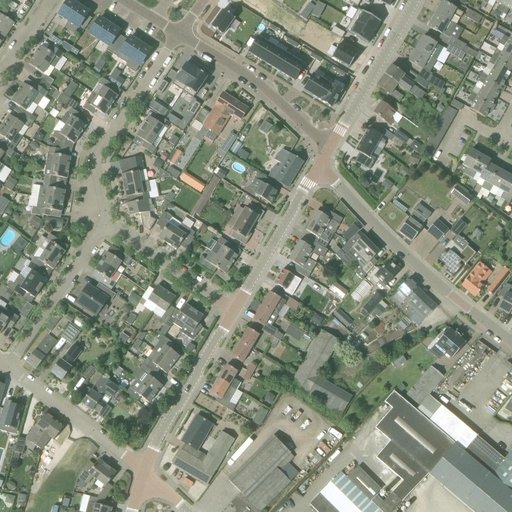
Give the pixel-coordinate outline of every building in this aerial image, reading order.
[(79,6),(70,0),(68,0),(59,15),(68,22),(79,6)] [(496,0),(496,2),(501,4),(497,10),(502,12),(508,0),(496,0)] [(511,0),(508,0),(502,12),(506,15),(509,9),(511,10),(511,0)] [(318,1),(312,13),(320,17),(326,5),(318,1)] [(436,14),(449,21),(453,15),(460,19),(463,13),(456,9),(443,1),(436,14)] [(89,12),(79,6),(68,22),(78,28),(89,12)] [(496,9),(493,14),(499,18),(500,17),(502,12),(497,10),(496,9)] [(234,18),(222,10),(211,27),(223,35),(234,18)] [(305,10),(300,16),(306,20),(310,14),(305,10)] [(478,24),(482,17),(469,10),(465,16),(478,24)] [(363,12),(356,22),(374,33),(380,22),(363,12)] [(14,23),(6,17),(0,13),(0,27),(8,33),(14,23)] [(435,16),(429,27),(441,34),(449,38),(450,36),(452,32),(456,25),(449,21),(436,14),(435,16)] [(110,24),(100,18),(89,34),(99,41),(110,24)] [(356,22),(350,33),(368,44),(374,33),(356,22)] [(110,24),(99,41),(108,46),(106,49),(112,53),(123,37),(118,34),(120,31),(110,24)] [(271,24),(268,28),(278,34),(281,30),(271,24)] [(333,26),(330,32),(342,39),(345,33),(333,26)] [(504,35),(501,40),(511,45),(511,32),(511,33),(509,38),(504,35)] [(248,53),(257,58),(267,42),(257,36),(248,53)] [(423,36),(416,49),(429,56),(435,60),(436,60),(443,48),(440,46),(423,36)] [(123,37),(112,53),(117,57),(120,53),(130,59),(141,43),(131,37),(128,41),(123,37)] [(453,37),(449,44),(463,52),(465,54),(474,58),(475,59),(478,53),(477,53),(466,47),(467,45),(457,40),(453,37)] [(288,38),(286,41),(296,47),(297,44),(288,38)] [(511,45),(501,40),(499,43),(504,46),(502,51),(511,57),(511,45)] [(276,48),(267,42),(257,58),(266,64),(276,48)] [(130,59),(126,65),(135,72),(139,66),(140,66),(150,50),(141,43),(130,59)] [(463,52),(449,44),(449,45),(446,49),(445,51),(450,54),(462,60),(465,54),(463,52)] [(54,68),(64,54),(53,47),(49,52),(41,46),(35,55),(50,66),(54,68)] [(341,46),(333,57),(350,68),(358,57),(341,46)] [(286,53),(276,48),(266,64),(276,70),(286,53)] [(511,57),(497,48),(491,58),(511,70),(511,57)] [(422,69),(418,76),(429,83),(434,86),(433,87),(443,94),(445,91),(442,88),(445,83),(432,76),(433,75),(430,73),(433,67),(426,63),(429,56),(416,49),(409,61),(422,69)] [(295,59),(286,53),(276,70),(285,75),(295,59)] [(312,53),(309,56),(320,63),(322,59),(312,53)] [(35,55),(29,64),(43,74),(50,65),(35,55)] [(487,56),(485,60),(489,62),(486,68),(491,71),(506,80),(510,74),(511,72),(511,70),(491,58),(491,59),(487,56)] [(295,59),(285,75),(294,81),(304,65),(295,59)] [(186,63),(172,84),(183,91),(197,70),(196,69),(197,68),(193,65),(192,67),(186,63)] [(391,65),(385,74),(398,84),(412,94),(416,97),(421,90),(417,88),(414,85),(403,77),(404,75),(391,65)] [(336,67),(334,71),(344,77),(346,73),(336,67)] [(197,70),(183,91),(193,98),(208,77),(197,70)] [(482,74),(481,77),(504,90),(505,88),(502,87),(503,85),(506,80),(491,71),(488,76),(483,73),(482,74)] [(303,90),(313,96),(323,80),(313,74),(303,90)] [(398,84),(385,74),(377,85),(399,102),(403,96),(393,89),(398,84)] [(427,86),(429,83),(418,76),(414,81),(425,89),(427,86)] [(478,82),(475,86),(496,98),(500,91),(503,92),(504,90),(481,77),(479,79),(478,81),(478,82)] [(51,86),(40,79),(33,90),(23,83),(17,92),(32,102),(38,106),(51,86)] [(103,86),(97,96),(112,106),(117,97),(118,96),(111,91),(110,91),(109,90),(111,88),(113,85),(107,81),(103,79),(99,84),(103,86)] [(163,80),(156,90),(161,94),(168,83),(163,80)] [(332,85),(331,85),(323,80),(313,96),(322,101),(322,102),(332,85)] [(322,102),(322,101),(321,102),(331,108),(342,91),(332,85),(331,85),(332,85),(322,102)] [(472,92),(470,96),(493,109),(494,107),(492,106),(496,98),(481,90),(478,95),(472,92)] [(12,100),(11,101),(17,105),(14,110),(18,113),(28,120),(32,115),(26,111),(32,102),(17,92),(12,100)] [(66,105),(70,98),(62,93),(57,100),(66,105)] [(97,96),(92,93),(86,102),(87,103),(83,108),(93,115),(96,110),(105,115),(112,106),(97,96)] [(201,142),(222,109),(227,112),(234,100),(223,93),(216,105),(211,113),(203,108),(195,121),(203,126),(195,139),(201,142)] [(493,109),(470,96),(468,100),(473,103),(470,109),(485,117),(489,110),(492,111),(493,109)] [(76,108),(79,104),(70,98),(66,105),(68,107),(69,107),(71,108),(72,106),(76,108)] [(222,109),(209,129),(218,135),(231,115),(240,121),(248,109),(234,100),(227,112),(222,109)] [(461,110),(464,105),(454,100),(451,105),(461,110)] [(153,101),(149,107),(153,110),(157,104),(153,101)] [(195,101),(188,112),(193,115),(200,105),(195,101)] [(373,113),(391,126),(395,121),(398,124),(403,117),(401,116),(392,109),(381,102),(373,113)] [(396,103),(392,109),(401,116),(406,110),(396,103)] [(440,104),(435,110),(440,114),(445,109),(440,104)] [(444,112),(454,117),(458,112),(448,106),(444,112)] [(86,126),(78,120),(81,115),(71,108),(67,114),(66,113),(61,122),(80,135),(86,126)] [(428,118),(435,121),(438,113),(430,110),(428,118)] [(188,112),(185,117),(190,120),(194,115),(189,112),(188,112)] [(444,112),(441,117),(452,123),(454,117),(444,112)] [(3,124),(17,133),(23,124),(29,128),(32,123),(28,120),(18,113),(14,118),(9,115),(3,124)] [(149,117),(143,126),(158,136),(164,127),(168,129),(170,126),(171,124),(161,117),(158,122),(157,122),(149,117)] [(441,117),(438,122),(448,128),(452,123),(441,117)] [(263,131),(265,127),(268,129),(271,124),(264,120),(259,129),(263,131)] [(74,144),(80,135),(61,122),(60,121),(54,130),(56,131),(52,137),(62,143),(66,138),(74,144)] [(438,122),(435,128),(445,133),(448,128),(438,122)] [(12,151),(22,137),(17,133),(3,124),(0,128),(0,135),(4,138),(0,143),(12,151)] [(137,134),(136,136),(145,142),(142,147),(152,153),(155,149),(155,148),(151,146),(158,136),(143,126),(137,134)] [(366,136),(363,140),(376,147),(380,141),(385,144),(388,139),(382,136),(369,128),(365,135),(366,136)] [(435,128),(432,133),(442,139),(445,133),(435,128)] [(394,136),(404,143),(409,147),(413,142),(398,131),(394,136)] [(423,132),(420,136),(421,140),(424,142),(428,137),(423,132)] [(227,153),(237,137),(231,133),(220,149),(227,153)] [(432,133),(429,138),(439,144),(442,139),(432,133)] [(394,136),(390,141),(401,148),(404,143),(394,136)] [(429,138),(426,144),(436,149),(439,144),(429,138)] [(355,160),(355,161),(369,170),(372,164),(374,161),(377,156),(372,153),(376,147),(363,140),(361,144),(360,143),(357,149),(356,150),(356,151),(359,153),(355,160)] [(418,151),(422,146),(415,140),(411,146),(418,151)] [(236,141),(230,151),(235,155),(242,145),(236,141)] [(35,151),(39,147),(33,142),(29,146),(35,151)] [(14,152),(12,151),(0,143),(0,159),(4,153),(11,157),(14,152)] [(426,144),(423,149),(433,155),(436,149),(426,144)] [(69,168),(71,157),(61,156),(62,150),(50,148),(47,164),(69,168)] [(241,149),(236,155),(245,161),(249,155),(241,149)] [(276,165),(269,177),(280,183),(288,188),(294,178),(304,162),(298,159),(283,149),(280,154),(279,153),(278,154),(274,159),(280,163),(284,165),(281,169),(279,167),(278,167),(276,165)] [(430,160),(433,155),(423,149),(420,155),(430,160)] [(174,165),(181,153),(177,150),(170,163),(174,165)] [(469,176),(481,155),(471,150),(462,165),(468,168),(464,174),(469,176)] [(164,162),(169,155),(164,152),(160,159),(164,162)] [(412,154),(409,162),(418,165),(421,157),(412,154)] [(469,176),(473,179),(476,172),(481,175),(488,163),(489,164),(491,160),(481,155),(469,176)] [(132,173),(122,175),(124,186),(141,183),(148,182),(149,181),(146,170),(144,171),(142,164),(141,156),(129,159),(131,167),(132,173)] [(160,169),(164,162),(157,159),(153,166),(160,169)] [(481,175),(479,178),(485,182),(482,186),(481,188),(486,190),(498,169),(491,165),(489,164),(488,163),(481,175)] [(67,179),(69,168),(47,164),(44,181),(56,183),(57,177),(67,179)] [(405,167),(400,173),(407,179),(412,173),(405,167)] [(223,180),(227,173),(220,169),(216,175),(223,180)] [(486,190),(495,195),(498,190),(507,174),(498,169),(486,190)] [(180,173),(175,170),(171,175),(177,178),(180,173)] [(255,179),(251,185),(257,188),(254,193),(254,194),(261,198),(270,203),(277,192),(270,187),(267,186),(270,181),(262,176),(258,174),(255,179)] [(511,176),(507,174),(498,189),(503,192),(500,198),(501,199),(505,201),(511,187),(511,176)] [(213,192),(220,180),(214,176),(202,195),(209,200),(213,192)] [(12,191),(17,182),(9,177),(4,185),(12,191)] [(388,180),(383,186),(388,190),(393,185),(388,180)] [(33,185),(31,196),(38,197),(64,201),(65,191),(55,189),(56,183),(44,181),(43,187),(33,185)] [(150,199),(148,193),(150,192),(148,182),(141,183),(124,186),(126,198),(137,195),(138,201),(150,199)] [(396,194),(399,190),(393,185),(390,189),(396,194)] [(472,197),(465,192),(460,198),(467,204),(472,197)] [(168,194),(165,199),(171,202),(174,197),(168,194)] [(199,215),(209,200),(202,195),(189,216),(193,218),(196,213),(199,215)] [(0,199),(0,201),(6,205),(8,199),(2,196),(0,199)] [(30,196),(28,207),(32,207),(31,214),(40,216),(40,215),(44,215),(49,216),(50,210),(62,212),(64,201),(38,197),(31,196),(30,196)] [(151,218),(149,207),(152,206),(151,199),(150,199),(138,201),(127,203),(130,216),(141,214),(143,227),(149,231),(156,220),(151,218)] [(164,211),(170,202),(165,200),(159,208),(164,211)] [(260,220),(265,212),(250,204),(247,209),(245,208),(244,210),(239,207),(234,216),(252,227),(257,219),(260,220)] [(339,224),(343,219),(332,213),(329,218),(317,211),(311,221),(334,234),(339,224)] [(426,220),(414,211),(399,231),(412,241),(422,228),(421,226),(426,220)] [(172,217),(167,214),(164,212),(161,216),(170,221),(172,217)] [(42,222),(34,216),(29,223),(37,229),(42,222)] [(252,227),(234,216),(228,225),(233,228),(233,230),(234,231),(231,236),(245,245),(250,237),(247,235),(252,227)] [(191,228),(194,222),(186,218),(183,224),(191,228)] [(457,237),(467,225),(460,219),(450,231),(457,237)] [(197,220),(193,225),(199,229),(202,223),(197,220)] [(437,220),(427,231),(439,241),(449,230),(437,220)] [(325,249),(334,234),(311,221),(306,230),(318,237),(314,242),(325,249)] [(168,244),(177,229),(168,223),(158,238),(168,244)] [(181,223),(177,229),(168,244),(177,250),(188,233),(193,237),(195,233),(181,223)] [(352,238),(346,232),(342,235),(348,241),(352,238)] [(65,252),(57,246),(60,241),(50,234),(46,240),(41,236),(36,245),(39,247),(59,261),(65,252)] [(337,254),(336,255),(340,259),(346,254),(353,262),(355,260),(359,256),(371,244),(368,240),(364,236),(360,239),(354,246),(350,241),(348,242),(341,250),(338,253),(337,254)] [(19,237),(14,244),(22,250),(27,243),(19,237)] [(232,245),(220,237),(211,251),(232,265),(238,256),(229,250),(232,245)] [(463,250),(451,240),(445,247),(447,249),(444,252),(438,259),(448,268),(445,271),(453,277),(461,267),(464,264),(466,265),(476,253),(467,246),(463,250)] [(328,250),(325,249),(314,242),(311,248),(300,241),(294,250),(309,259),(313,251),(323,258),(328,250)] [(359,256),(355,260),(363,268),(357,274),(362,279),(366,275),(374,266),(370,261),(379,252),(377,250),(371,244),(359,256)] [(41,269),(45,264),(53,270),(59,261),(39,247),(33,256),(35,257),(31,262),(41,269)] [(289,259),(288,260),(296,264),(300,267),(297,272),(308,279),(311,273),(316,263),(309,259),(294,250),(289,259)] [(132,259),(120,251),(116,258),(107,252),(101,261),(116,271),(122,262),(128,266),(132,259)] [(226,274),(232,265),(211,251),(205,260),(202,258),(197,264),(213,274),(217,268),(226,274)] [(96,269),(95,270),(104,276),(101,281),(112,289),(116,284),(110,280),(116,271),(101,261),(96,269)] [(386,285),(399,270),(389,261),(380,271),(376,267),(368,277),(377,285),(381,281),(386,285)] [(41,289),(47,280),(38,274),(41,269),(31,262),(28,268),(32,271),(26,279),(41,289)] [(476,269),(462,285),(471,293),(476,296),(483,286),(482,285),(478,282),(488,270),(480,263),(476,269)] [(493,296),(511,273),(505,268),(487,292),(493,296)] [(287,290),(291,281),(298,285),(301,280),(283,269),(275,283),(287,290)] [(35,298),(41,289),(26,279),(19,275),(14,284),(10,281),(7,287),(23,297),(26,292),(35,298)] [(437,307),(417,287),(418,287),(409,279),(398,290),(399,291),(393,297),(401,304),(404,301),(416,312),(410,318),(418,326),(437,307)] [(142,283),(140,287),(146,291),(149,285),(147,282),(142,283)] [(95,289),(88,285),(76,303),(97,317),(100,311),(104,312),(108,307),(105,304),(109,298),(112,301),(116,295),(99,283),(95,289)] [(511,288),(511,287),(506,284),(497,294),(504,298),(498,309),(508,315),(511,307),(511,288)] [(140,300),(136,307),(140,310),(140,309),(142,306),(152,313),(166,292),(162,289),(157,286),(155,289),(154,290),(146,302),(142,299),(141,299),(140,300)] [(348,292),(345,290),(343,288),(342,288),(337,295),(339,297),(342,299),(348,292)] [(166,292),(152,313),(161,319),(160,321),(165,325),(170,317),(164,314),(170,306),(171,304),(176,298),(166,292)] [(278,315),(286,302),(270,292),(261,306),(278,315)] [(379,303),(384,299),(376,292),(362,308),(364,310),(361,314),(365,317),(368,314),(369,314),(370,313),(379,303)] [(140,300),(131,294),(127,301),(136,307),(140,300)] [(286,305),(295,311),(300,304),(290,298),(286,305)] [(386,310),(379,303),(370,313),(374,318),(376,316),(379,318),(386,310)] [(182,329),(185,325),(195,310),(186,304),(180,312),(175,309),(165,325),(169,327),(170,328),(173,323),(182,329)] [(124,305),(122,309),(123,312),(126,314),(130,313),(132,310),(131,306),(128,305),(124,305)] [(284,334),(277,331),(278,330),(271,326),(278,315),(261,306),(253,320),(264,326),(262,331),(268,335),(273,338),(280,341),(284,334)] [(4,310),(0,315),(0,333),(1,334),(6,326),(7,326),(12,329),(18,319),(19,317),(12,313),(5,308),(4,310)] [(339,309),(334,315),(338,319),(339,319),(343,314),(339,309)] [(25,320),(29,314),(23,310),(19,316),(25,320)] [(193,340),(202,326),(199,324),(204,316),(195,310),(185,325),(182,329),(180,332),(193,340)] [(69,313),(65,318),(71,323),(75,318),(69,313)] [(323,320),(315,314),(311,321),(318,326),(323,320)] [(51,332),(60,320),(60,319),(55,315),(46,328),(51,332)] [(343,322),(347,326),(352,321),(347,317),(343,322)] [(405,317),(398,324),(404,331),(411,323),(405,317)] [(71,343),(79,333),(70,325),(61,336),(71,343)] [(251,349),(259,335),(248,328),(240,342),(251,349)] [(453,359),(466,344),(460,338),(461,337),(456,333),(455,334),(449,329),(445,334),(444,332),(438,338),(440,340),(436,344),(453,359)] [(317,377),(338,340),(320,330),(288,385),(341,416),(352,397),(317,377)] [(122,333),(118,338),(125,343),(129,338),(122,333)] [(308,342),(311,337),(305,333),(301,338),(308,342)] [(166,346),(159,354),(173,365),(180,356),(171,350),(175,345),(161,334),(157,339),(166,346)] [(269,345),(273,338),(268,335),(264,342),(269,345)] [(36,349),(27,362),(30,365),(34,367),(36,369),(37,368),(55,344),(57,341),(52,338),(50,340),(46,337),(46,338),(45,337),(36,349)] [(243,363),(251,349),(240,342),(232,356),(243,363)] [(191,354),(195,347),(189,343),(185,350),(191,354)] [(69,366),(81,351),(74,346),(62,361),(61,360),(51,372),(55,375),(61,380),(62,380),(71,368),(69,366)] [(166,374),(173,365),(159,354),(153,350),(145,360),(141,357),(139,360),(143,364),(143,363),(147,366),(154,372),(158,367),(166,374)] [(403,356),(392,363),(396,369),(406,362),(403,356)] [(252,374),(257,367),(251,364),(247,371),(252,374)] [(227,365),(218,379),(234,388),(237,390),(241,383),(234,378),(238,371),(227,365)] [(88,380),(96,370),(91,366),(82,376),(88,380)] [(143,371),(136,379),(156,394),(163,386),(153,379),(152,378),(151,377),(154,372),(147,366),(143,371)] [(419,406),(444,377),(432,367),(407,395),(419,406)] [(248,382),(252,374),(247,371),(242,378),(248,382)] [(86,397),(81,403),(88,408),(89,408),(91,410),(92,411),(93,409),(99,414),(106,405),(107,404),(101,399),(106,393),(111,397),(112,398),(112,397),(115,399),(121,391),(118,389),(119,388),(105,378),(94,392),(91,390),(91,391),(88,389),(86,389),(83,393),(83,395),(86,397)] [(126,393),(137,402),(138,401),(141,397),(149,403),(156,394),(136,379),(130,388),(126,393)] [(235,406),(229,403),(237,390),(234,388),(218,379),(210,393),(218,397),(216,401),(232,411),(235,406)] [(401,384),(396,389),(400,394),(406,388),(401,384)] [(12,402),(20,402),(21,388),(13,387),(12,402)] [(429,474),(455,444),(394,392),(385,402),(393,408),(376,428),(391,441),(376,458),(403,481),(413,490),(429,474)] [(9,411),(3,409),(0,420),(0,430),(7,432),(8,426),(18,429),(20,422),(18,421),(22,407),(11,404),(9,411)] [(511,413),(511,408),(507,405),(502,412),(510,417),(511,413)] [(265,417),(258,412),(252,422),(260,427),(265,417)] [(15,452),(19,453),(23,454),(23,453),(25,445),(32,450),(55,420),(45,413),(26,439),(19,437),(15,452)] [(197,451),(213,425),(197,415),(182,442),(185,444),(197,451)] [(44,448),(51,438),(54,440),(58,435),(64,427),(55,420),(32,450),(40,456),(38,463),(39,464),(33,484),(41,487),(50,462),(53,464),(57,457),(44,448)] [(207,485),(234,439),(222,432),(207,457),(197,451),(185,444),(181,450),(172,464),(202,481),(207,485)] [(295,458),(290,453),(274,436),(228,481),(241,493),(231,503),(238,510),(235,511),(259,511),(290,482),(281,472),(295,458)] [(511,450),(505,459),(477,436),(463,451),(511,492),(511,450)] [(511,511),(511,492),(463,451),(455,444),(429,474),(473,511),(511,511)] [(79,475),(79,476),(86,481),(89,481),(91,480),(93,477),(97,480),(107,466),(99,460),(95,465),(90,461),(79,475)] [(97,480),(105,486),(97,498),(104,500),(114,488),(108,484),(116,473),(107,466),(97,480)] [(391,511),(413,490),(403,481),(383,502),(375,495),(381,490),(365,474),(358,467),(347,478),(341,473),(310,504),(317,511),(391,511)] [(7,495),(5,502),(12,504),(14,497),(7,495)] [(89,496),(85,511),(111,511),(112,508),(103,506),(104,500),(97,498),(94,497),(94,498),(90,497),(89,496)]
